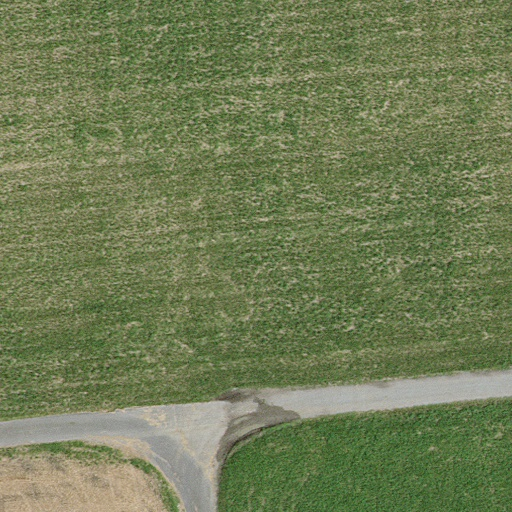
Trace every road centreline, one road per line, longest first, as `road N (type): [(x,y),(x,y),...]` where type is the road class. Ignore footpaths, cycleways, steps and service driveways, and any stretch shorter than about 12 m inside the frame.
road 1 (track): [(148,428),(511,389)]
road 2 (track): [(206,511),(199,452),(178,436),(148,428),(0,442)]
